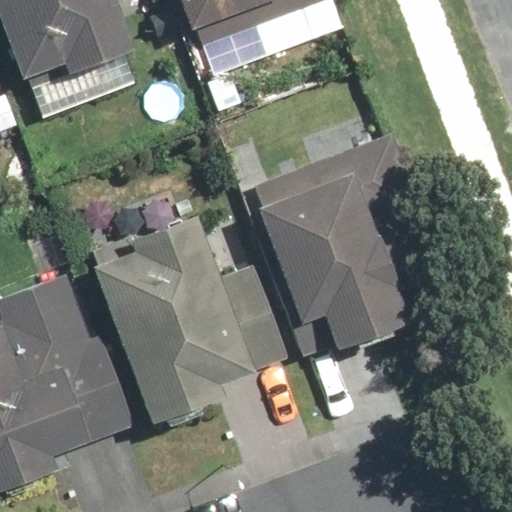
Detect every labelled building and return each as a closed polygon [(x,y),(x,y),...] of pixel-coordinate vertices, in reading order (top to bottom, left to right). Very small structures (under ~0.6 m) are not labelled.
[(154,45),(136,0),(12,0),(43,78),(82,63),(86,73),(154,45)] [(195,0),(212,47),(341,0),(195,0)] [(354,352),(431,323),(416,284),(449,273),(403,137),(259,185),(305,321),(338,310),(354,352)] [(169,423),(240,398),(237,390),(302,368),(270,271),(248,278),(224,209),(148,234),(153,249),(108,267),(169,423)] [(72,452),(147,424),(115,337),(101,342),(75,270),(4,295),(14,321),(0,326),(0,466),(9,489),(76,463),(72,452)]
